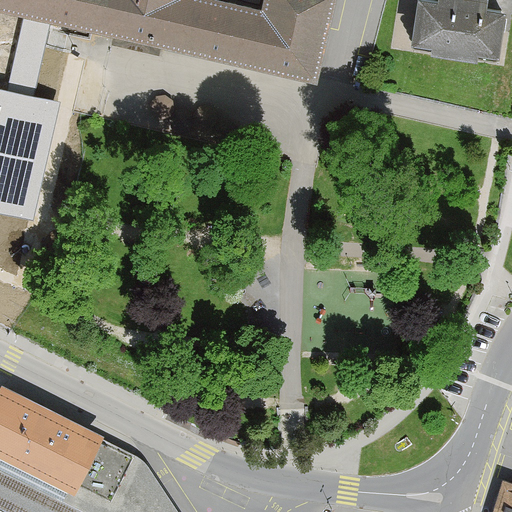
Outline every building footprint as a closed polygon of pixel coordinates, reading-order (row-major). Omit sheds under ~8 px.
[(0,0),(0,5),(316,77),(333,0),(266,0),(265,6),(237,0),(0,0)] [(417,0),(413,41),(435,43),(434,52),(476,55),(477,51),(499,53),(504,8),(485,6),(486,0),(417,0)] [(0,90),(0,214),(32,221),(59,104),(0,90)] [(131,454),(0,388),(0,454),(70,489),(74,481),(109,499),(131,454)] [(511,511),(511,481),(503,479),(492,511),(511,511)]
